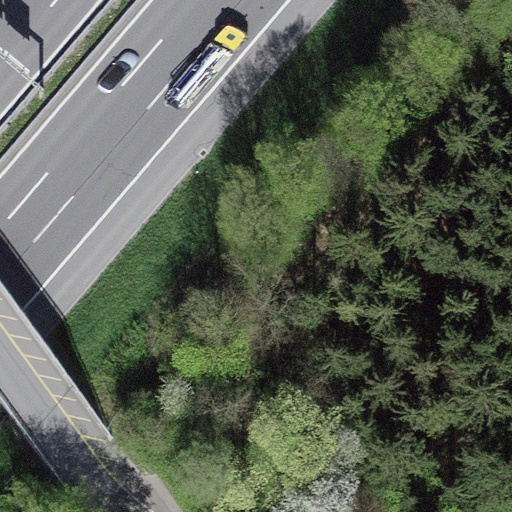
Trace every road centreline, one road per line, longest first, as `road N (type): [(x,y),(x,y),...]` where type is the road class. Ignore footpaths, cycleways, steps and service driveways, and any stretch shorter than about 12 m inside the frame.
road 1 (motorway): [(0,256),(220,0)]
road 2 (unclassified): [(123,511),(0,340)]
